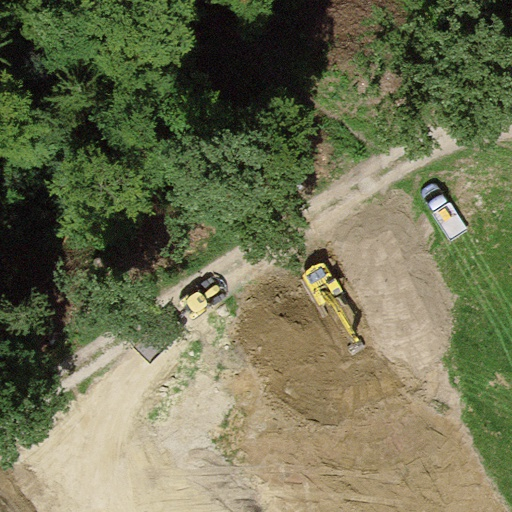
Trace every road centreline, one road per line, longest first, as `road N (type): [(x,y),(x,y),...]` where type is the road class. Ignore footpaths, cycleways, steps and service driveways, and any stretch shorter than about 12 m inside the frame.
road 1 (track): [(0,423),(402,161)]
road 2 (track): [(511,105),(402,161)]
